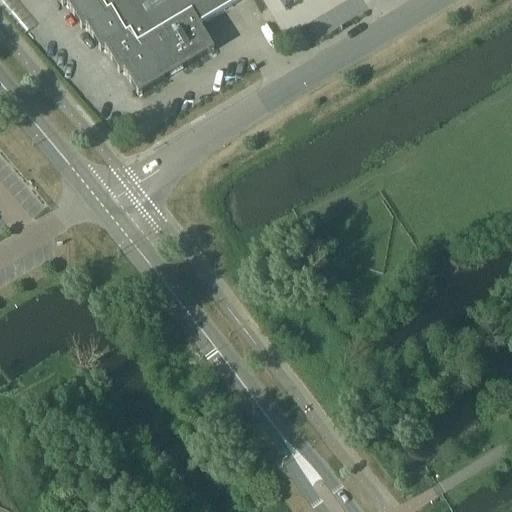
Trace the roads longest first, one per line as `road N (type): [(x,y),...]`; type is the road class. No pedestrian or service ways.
road 1 (unclassified): [(101,205),(436,0)]
road 2 (tertiary): [(340,511),(101,205)]
road 3 (tertiary): [(101,205),(0,85)]
